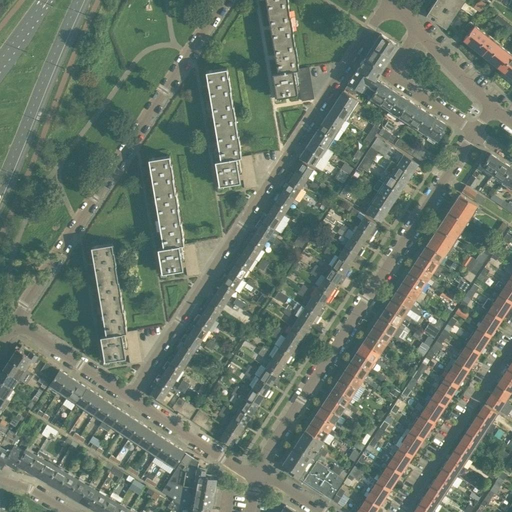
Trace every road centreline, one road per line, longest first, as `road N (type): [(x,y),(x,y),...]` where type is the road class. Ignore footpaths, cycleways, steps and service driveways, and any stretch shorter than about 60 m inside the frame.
road 1 (residential): [(389,0),(130,397)]
road 2 (residential): [(253,476),(473,132)]
road 3 (residential): [(14,320),(223,0)]
road 4 (primary): [(0,186),(78,0)]
road 5 (residential): [(511,343),(403,511)]
road 6 (residential): [(416,28),(391,75),(473,132)]
road 7 (residential): [(253,476),(130,397)]
road 8 (residential): [(130,397),(14,320)]
